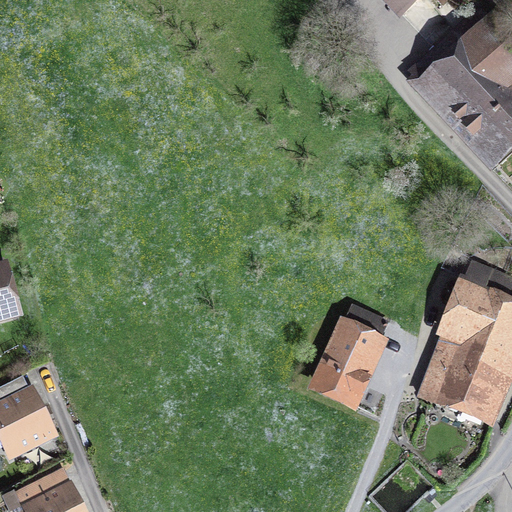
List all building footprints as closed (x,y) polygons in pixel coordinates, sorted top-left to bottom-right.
[(387,0),(401,15),(417,0),(387,0)] [(415,73),(419,93),(426,87),(493,157),(511,139),(511,43),(482,12),(415,73)] [(422,392),(485,417),(511,351),(511,302),(508,300),(511,281),(511,279),(472,264),(422,392)] [(0,317),(14,314),(1,269),(0,269),(0,317)] [(332,359),(318,389),(358,407),(367,388),(359,385),(379,340),(347,326),(335,353),(329,350),(327,356),(332,359)] [(0,391),(0,408),(30,393),(23,379),(0,391)] [(52,436),(30,393),(0,408),(0,433),(11,456),(52,436)] [(28,509),(29,511),(80,511),(69,489),(28,509)]
